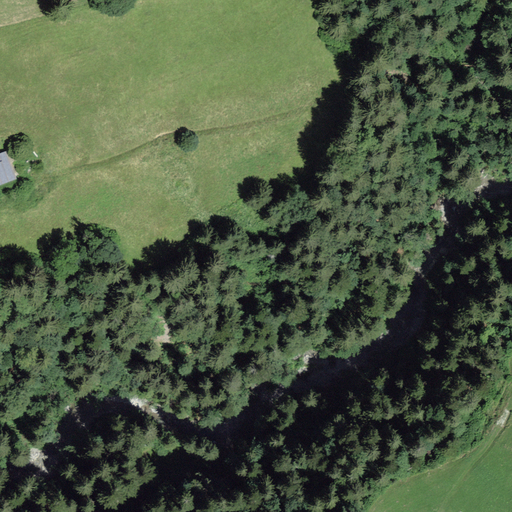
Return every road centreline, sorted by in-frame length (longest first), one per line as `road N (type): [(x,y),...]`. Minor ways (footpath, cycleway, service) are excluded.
road 1 (track): [(0,199),(28,177),(277,115),(349,73)]
road 2 (track): [(511,408),(440,511)]
